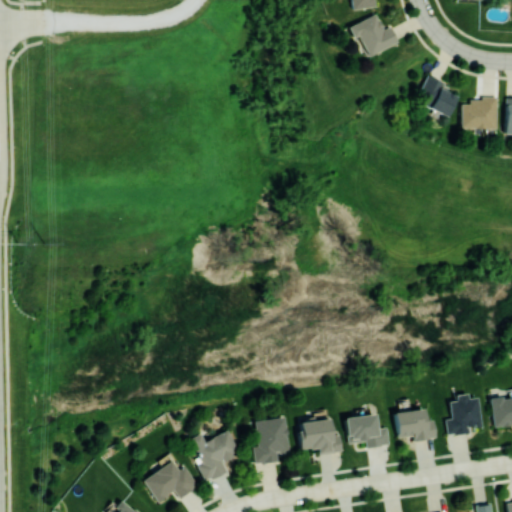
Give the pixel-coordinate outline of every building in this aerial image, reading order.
[(374,4),(373,0),(348,0),(349,8),(374,4)] [(346,24),(351,37),(357,34),(365,54),(396,43),(389,25),(381,28),(375,13),(346,24)] [(414,103),(446,114),(453,94),(445,91),(448,84),(424,75),(414,103)] [(495,97),(467,96),(467,103),(459,103),(458,126),(494,127),(495,97)] [(511,133),(511,97),(503,97),(503,133),(511,133)] [(476,396),(467,397),(466,392),(454,393),(455,399),(447,400),(449,417),(443,418),(445,433),(468,431),(467,427),(479,426),(476,396)] [(511,421),(511,396),(489,397),(490,425),(511,424),(511,421)] [(392,410),(394,436),(411,434),(412,439),(434,437),(432,419),(424,419),(423,407),(392,410)] [(375,427),(373,412),(342,416),(345,442),(363,440),(364,446),(386,444),(385,426),(375,427)] [(253,461),(276,459),(275,451),(287,450),(284,416),(253,419),(255,445),(251,445),(253,461)] [(295,421),(298,448),(315,446),(316,453),(340,449),(338,434),(329,435),(327,417),(295,421)] [(202,480),(225,471),(220,460),(237,453),(227,429),(203,438),(200,431),(188,436),(199,461),(195,462),(202,480)] [(141,478),(155,500),(172,489),(177,496),(196,484),(183,464),(177,468),(171,459),(141,478)] [(138,511),(120,499),(110,511),(138,511)] [(490,511),(489,502),(473,504),(474,511),(490,511)]
